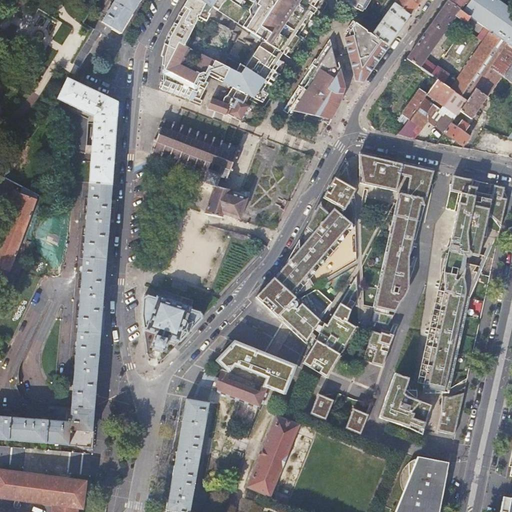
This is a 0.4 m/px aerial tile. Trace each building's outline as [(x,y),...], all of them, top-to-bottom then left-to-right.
[(116,0),(102,23),(120,34),(140,0),(116,0)] [(240,106),(243,101),(259,109),(265,101),(260,98),(285,61),(322,7),(320,0),(185,0),(168,40),(162,58),(161,78),(160,81),(157,88),(170,94),(199,106),(202,98),(198,95),(201,89),(202,89),(204,85),(203,84),(206,80),(227,90),(226,94),(222,95),(220,101),(209,97),(205,108),(229,117),(239,122),(246,109),(240,106)] [(341,0),(363,12),(370,0),(341,0)] [(422,0),(397,0),(373,34),(390,47),(422,0)] [(462,12),(470,0),(448,0),(448,2),(462,12)] [(511,9),(498,0),(470,0),(462,12),(482,25),(485,28),(508,44),(511,46),(511,9)] [(477,32),(482,25),(462,12),(448,2),(414,50),(427,59),(456,17),(477,32)] [(364,82),(390,47),(373,34),(371,33),(367,33),(367,31),(356,23),(349,33),(350,37),(345,38),(356,81),(364,82)] [(508,44),(485,28),(478,38),(484,42),(451,89),(468,101),(491,68),(508,44)] [(511,46),(508,44),(491,68),(502,76),(504,78),(511,66),(511,46)] [(292,114),(328,121),(339,107),(344,89),(340,73),(334,74),(330,60),(333,59),(331,48),(325,56),(322,55),(280,114),(289,119),(292,114)] [(427,59),(414,50),(408,59),(420,67),(426,59),(427,59)] [(437,67),(426,59),(420,67),(432,75),(437,67)] [(449,76),(437,67),(432,75),(438,80),(444,84),(449,76)] [(472,119),(502,76),(491,68),(468,101),(461,111),(472,119)] [(68,79),(58,99),(93,115),(73,399),(71,421),(0,417),(0,445),(92,454),(95,413),(96,401),(118,104),(68,79)] [(444,84),(438,80),(428,95),(458,116),(461,111),(468,101),(451,89),(444,84)] [(428,95),(421,89),(412,102),(402,115),(410,120),(428,95)] [(501,104),(496,101),(489,112),(493,116),(501,104)] [(407,119),(401,115),(397,120),(403,124),(407,119)] [(164,120),(162,120),(161,122),(163,122),(161,128),(158,127),(158,129),(159,129),(159,131),(161,134),(159,138),(156,138),(156,139),(154,139),(153,141),(155,142),(151,152),(153,153),(154,151),(161,154),(160,156),(162,157),(163,155),(168,157),(168,159),(169,160),(170,158),(177,161),(177,163),(178,163),(179,162),(185,164),(184,166),(186,167),(186,165),(193,168),(192,170),(194,170),(194,168),(201,171),(200,173),(202,174),(203,172),(206,173),(202,184),(215,188),(218,179),(223,181),(222,183),(224,184),(225,181),(226,182),(227,180),(225,180),(233,157),(236,158),(236,157),(235,157),(237,151),(239,152),(240,150),(238,150),(239,147),(237,146),(236,149),(230,146),(230,145),(229,144),(228,146),(222,143),(223,142),(221,141),(221,143),(214,140),(215,139),(213,138),(213,140),(207,137),(207,136),(206,135),(205,136),(199,134),(199,132),(198,132),(197,133),(191,131),(191,130),(190,129),(189,131),(183,128),(183,126),(181,126),(181,127),(177,126),(174,125),(175,123),(173,123),(173,124),(165,122),(166,120),(164,119),(164,120)] [(446,133),(464,146),(470,137),(465,133),(470,126),(462,121),(457,128),(452,124),(446,133)] [(403,165),(361,155),(360,184),(397,192),(400,185),(400,178),(404,172),(403,165)] [(355,199),(345,160),(323,200),(329,202),(326,208),(320,205),(284,266),(257,298),(274,315),(277,318),(279,316),(284,320),(283,322),(285,325),(307,345),(321,321),(319,318),(323,314),(314,306),(308,295),(299,299),(298,298),(297,297),(316,286),(312,279),(356,227),(354,224),(356,213),(350,202),(355,199)] [(435,172),(414,167),(409,178),(416,181),(411,196),(401,194),(372,322),(387,327),(405,295),(417,260),(410,258),(416,241),(435,172)] [(478,182),(463,178),(460,187),(451,185),(453,192),(462,194),(453,235),(448,248),(449,257),(458,252),(458,251),(456,251),(457,247),(463,248),(466,245),(467,242),(470,242),(487,237),(491,217),(502,228),(509,199),(504,187),(492,185),(489,196),(493,196),(492,200),(472,195),(473,192),(478,182)] [(37,196),(22,187),(20,194),(15,193),(0,234),(0,265),(10,269),(37,196)] [(238,222),(247,200),(226,195),(227,192),(215,188),(205,215),(208,216),(238,222)] [(471,297),(489,257),(471,254),(469,266),(450,262),(446,270),(443,284),(438,283),(438,288),(442,288),(432,332),(428,331),(427,335),(431,336),(425,365),(421,369),(420,376),(421,378),(424,378),(424,395),(450,394),(471,297)] [(357,291),(358,276),(328,326),(325,324),(316,340),(303,363),(328,378),(358,327),(345,320),(357,303),(351,300),(357,291)] [(144,330),(156,334),(152,347),(164,352),(169,338),(181,342),(202,319),(203,316),(201,313),(191,310),(192,309),(157,297),(157,299),(146,296),(143,298),(142,318),(144,330)] [(382,334),(374,331),(364,360),(384,367),(397,328),(393,326),(391,333),(383,331),(382,334)] [(224,367),(223,371),(230,373),(236,367),(266,379),(263,387),(269,389),(285,395),(296,367),(265,355),(236,343),(218,361),(224,367)] [(220,377),(206,372),(203,379),(204,380),(203,384),(213,388),(211,390),(261,410),(269,389),(263,387),(258,385),(255,393),(229,382),(230,373),(223,371),(220,377)] [(410,380),(395,374),(380,419),(412,430),(423,436),(424,433),(426,422),(432,407),(420,402),(421,398),(414,399),(414,391),(411,391),(410,380)] [(455,436),(466,387),(449,398),(443,397),(443,412),(438,432),(455,436)] [(334,402),(319,395),(310,414),(326,420),(334,402)] [(190,511),(210,404),(187,400),(167,511),(190,511)] [(370,416),(354,409),(346,428),(362,435),(370,416)] [(270,497),(299,428),(275,418),(246,487),(270,497)] [(439,511),(449,463),(420,457),(418,460),(414,460),(410,464),(410,480),(396,511),(439,511)] [(0,496),(54,504),(53,511),(75,511),(77,507),(82,508),(85,483),(0,471),(0,496)]
